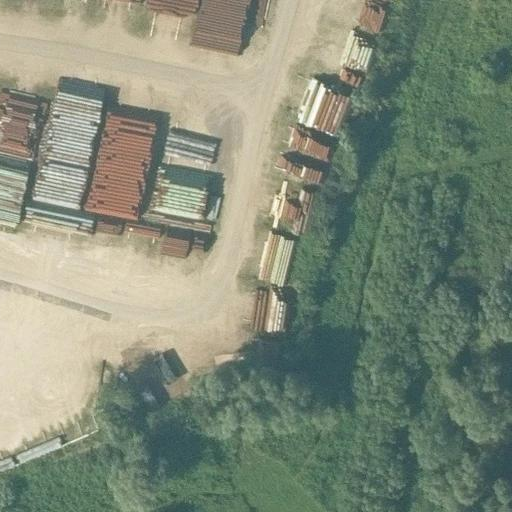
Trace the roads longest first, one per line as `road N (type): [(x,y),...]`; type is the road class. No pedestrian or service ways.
road 1 (track): [(263,94),(224,280),(193,306),(140,313),(0,284)]
road 2 (track): [(287,0),(263,94),(0,45)]
